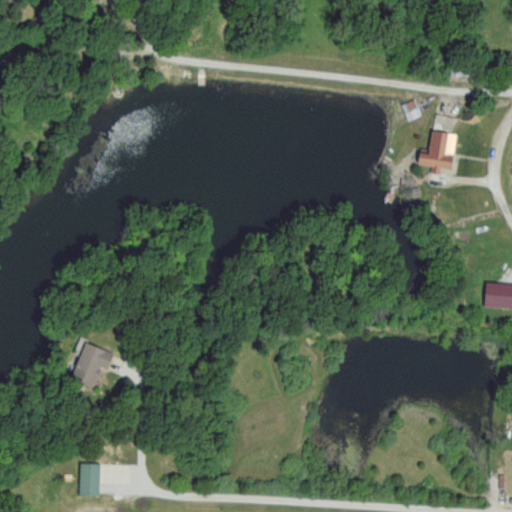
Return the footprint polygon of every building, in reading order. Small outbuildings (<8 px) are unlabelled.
[(405,119),(418,113),(411,97),(397,103),(405,119)] [(447,167),(453,132),(427,128),(423,151),(414,150),(412,161),(428,164),(427,171),(436,172),(437,165),(447,167)] [(511,281),(481,280),(481,305),(511,306),(511,281)] [(96,366),(105,369),(110,351),(80,341),(67,378),(90,386),(96,366)] [(95,494),(96,462),(76,461),(75,493),(95,494)]
